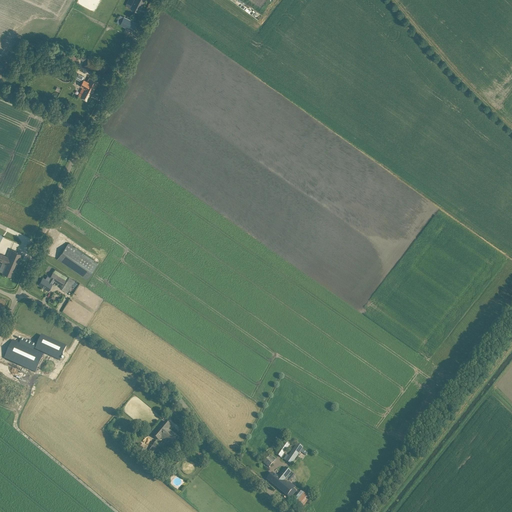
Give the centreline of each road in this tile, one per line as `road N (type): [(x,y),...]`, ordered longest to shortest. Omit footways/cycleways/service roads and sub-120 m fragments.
road 1 (unclassified): [(291,511),(148,374),(20,289)]
road 2 (unclassified): [(20,289),(63,178),(155,0)]
road 3 (track): [(116,511),(18,430),(33,377)]
road 4 (track): [(393,0),(511,128)]
